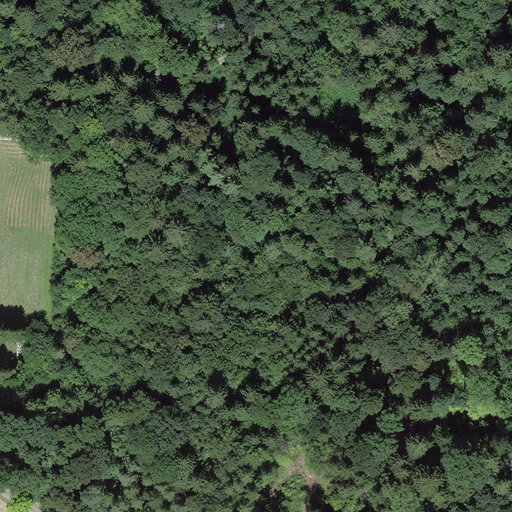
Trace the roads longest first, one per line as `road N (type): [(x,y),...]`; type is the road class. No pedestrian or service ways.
road 1 (track): [(365,0),(164,89),(349,282),(417,490),(448,511)]
road 2 (track): [(0,134),(49,137),(98,127),(164,89),(131,0)]
